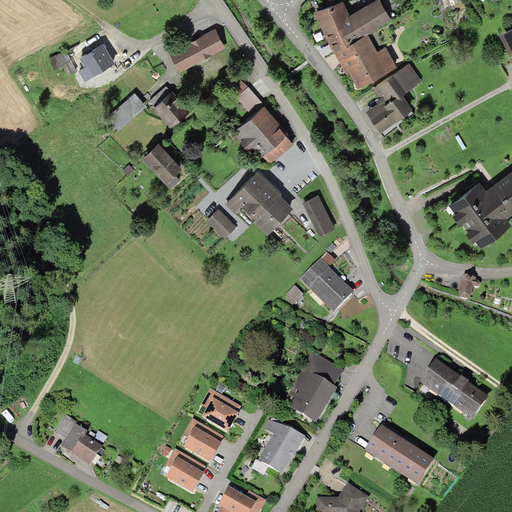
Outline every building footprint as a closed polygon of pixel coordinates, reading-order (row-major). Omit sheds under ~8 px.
[(381,0),(376,0),(350,15),(349,12),(343,0),(314,13),(334,53),(335,53),(352,45),(350,42),(368,33),(392,20),(389,14),(381,0)] [(398,0),(382,0),(381,0),(389,14),(403,7),(398,0)] [(511,25),(500,32),(511,54),(511,25)] [(215,26),(170,51),(181,71),(226,46),(215,26)] [(352,45),(335,53),(347,75),(349,73),(359,88),(397,67),(386,47),(378,51),(368,33),(350,42),(352,45)] [(89,49),(79,55),(91,75),(115,61),(103,41),(89,49)] [(421,82),(409,64),(372,89),(378,99),(376,101),(378,104),(366,112),(380,132),(414,109),(403,94),(421,82)] [(237,96),(248,85),(238,74),(226,84),(237,96)] [(251,113),(264,102),(248,85),(237,96),(251,113)] [(135,91),(107,115),(119,128),(147,104),(135,91)] [(168,91),(152,106),(170,126),(186,110),(179,102),(176,100),(174,98),(168,91)] [(254,144),(280,123),(281,122),(264,102),(251,113),(232,130),(248,150),(254,145),(254,144)] [(295,141),(280,123),(254,144),(254,145),(268,162),(295,141)] [(172,154),(159,139),(143,153),(145,156),(143,158),(171,188),(181,178),(174,172),(182,165),(172,154)] [(129,163),(123,169),(129,175),(135,169),(129,163)] [(282,191),(258,167),(224,202),(235,213),(244,204),(256,215),(253,218),(268,232),(294,205),(281,192),(282,191)] [(511,167),(488,186),(486,187),(479,178),(449,201),(455,209),(453,211),(461,221),(462,220),(467,227),(466,228),(473,239),(475,237),(481,245),(511,222),(507,215),(511,211),(511,167)] [(319,193),(303,201),(319,235),(335,227),(319,193)] [(218,207),(206,219),(224,238),(237,225),(218,207)] [(332,243),(327,249),(331,253),(337,248),(332,243)] [(336,261),(328,253),(322,260),(329,267),(336,261)] [(322,260),(320,258),(300,279),(309,288),(329,267),(322,260)] [(346,284),(329,267),(309,288),(334,312),(354,292),(346,284)] [(477,277),(464,274),(458,292),(461,297),(466,299),(471,296),(474,286),(477,287),(479,286),(480,282),(479,280),(476,279),(477,277)] [(295,286),(286,295),(295,303),(304,295),(295,286)] [(312,352),(302,367),(335,387),(344,371),(312,352)] [(460,376),(436,359),(419,382),(473,420),(489,397),(469,383),(469,382),(465,379),(461,375),(460,376)] [(327,405),(337,389),(335,387),(302,367),(295,380),(296,381),(283,403),(316,423),(327,405)] [(213,398),(238,412),(241,406),(210,389),(201,405),(207,408),(213,398)] [(238,412),(213,398),(207,408),(202,417),(228,433),(234,421),(239,413),(238,412)] [(66,439),(76,424),(77,422),(67,416),(55,431),(66,439)] [(195,428),(220,442),(223,436),(193,418),(183,435),(189,438),(195,428)] [(273,418),(271,421),(292,430),(294,428),(273,418)] [(271,421),(269,420),(264,429),(274,434),(258,461),(282,474),(293,455),(294,456),(297,452),(306,436),(292,430),(271,421)] [(87,431),(76,424),(66,439),(62,445),(72,452),(71,453),(90,465),(102,446),(85,435),(87,431)] [(381,425),(365,451),(417,485),(434,460),(406,441),(381,425)] [(220,442),(195,428),(189,438),(184,447),(210,463),(217,451),(222,443),(220,442)] [(178,458),(202,472),(205,466),(175,449),(166,465),(172,468),(178,458)] [(202,472),(178,458),(172,468),(166,477),(193,493),(200,482),(204,473),(202,472)] [(358,489),(348,483),(339,498),(317,497),(316,511),(360,511),(369,497),(358,489)] [(246,497),(229,487),(223,497),(218,505),(221,507),(218,511),(250,511),(256,503),(246,497)] [(249,491),(246,497),(256,503),(250,511),(259,511),(266,501),(249,491)]
